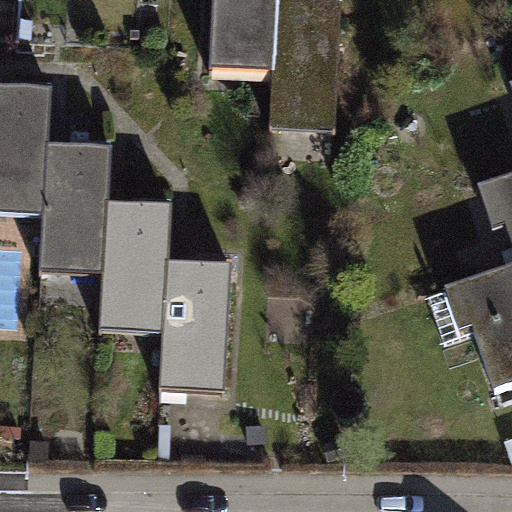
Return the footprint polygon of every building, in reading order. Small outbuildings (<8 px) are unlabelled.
[(221,0),(218,74),(280,77),(283,0),(221,0)] [(347,13),(285,9),(280,77),(279,135),(340,138),(347,13)] [(0,218),(50,221),(52,156),(55,98),(0,95),(0,218)] [(115,158),(52,156),(50,221),(48,278),(111,280),(115,158)] [(511,185),(502,189),(511,220),(511,185)] [(172,342),(178,215),(114,212),(111,280),(108,339),(172,342)] [(235,275),(176,273),(172,342),(170,400),(229,403),(235,275)] [(447,346),(478,335),(500,399),(511,395),(511,276),(432,303),(447,346)]
